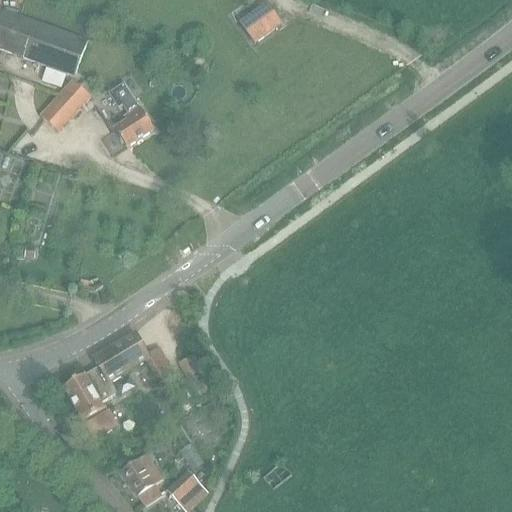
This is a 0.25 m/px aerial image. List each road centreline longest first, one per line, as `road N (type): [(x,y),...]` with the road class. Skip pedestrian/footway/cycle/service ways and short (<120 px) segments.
road 1 (tertiary): [(17,369),(109,326),(511,32)]
road 2 (residential): [(114,511),(32,417)]
